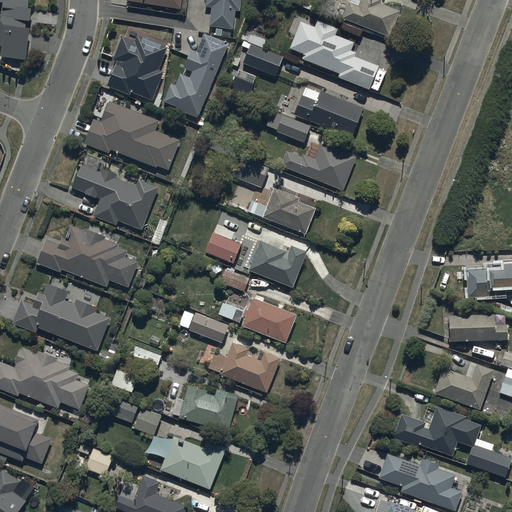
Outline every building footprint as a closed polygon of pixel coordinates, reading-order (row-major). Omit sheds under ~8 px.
[(0,25),(0,49),(2,50),(1,60),(27,63),(30,34),(26,33),(27,26),(30,26),(32,14),(29,14),(30,0),(0,0),(0,7),(5,8),(3,26),(0,25)] [(127,0),(127,4),(182,12),(183,0),(127,0)] [(206,0),(205,10),(211,10),(209,29),(233,31),(234,14),(239,14),(241,0),(206,0)] [(382,3),(374,0),(351,0),(342,22),(389,41),(400,15),(380,7),(382,3)] [(315,30),(300,24),(289,52),(303,57),(301,63),(339,77),(337,80),(370,93),(379,69),(355,59),(356,55),(351,53),(354,45),(335,39),(338,31),(318,24),(315,30)] [(228,47),(203,37),(196,55),(191,53),(184,71),(192,74),(189,80),(180,76),(175,87),(171,85),(163,105),(176,110),(176,112),(198,121),(228,47)] [(114,63),(117,64),(107,89),(130,98),(131,94),(152,102),(163,75),(158,73),(167,51),(137,38),(134,44),(122,40),(114,63)] [(283,60),(250,47),(243,66),(276,79),(283,60)] [(254,87),(234,80),(229,91),(249,98),(254,87)] [(364,112),(306,89),(294,118),(351,141),(364,112)] [(101,125),(94,122),(85,147),(109,158),(111,153),(157,170),(158,168),(169,172),(180,143),(155,134),(159,124),(110,105),(106,116),(101,125)] [(311,128),(272,114),(266,129),(305,144),(311,128)] [(355,160),(320,147),(314,161),(303,156),(302,161),(286,155),(280,168),(342,192),(355,160)] [(238,175),(234,173),(232,179),(262,190),(270,167),(244,158),(238,175)] [(100,176),(81,168),(73,190),(87,196),(86,198),(91,200),(96,201),(97,200),(100,201),(93,218),(116,227),(118,223),(141,233),(159,190),(138,182),(135,189),(116,181),(116,178),(101,172),(100,176)] [(273,192),(266,210),(251,204),(247,214),(276,226),(306,238),(315,211),(298,205),(300,201),(273,192)] [(105,242),(106,239),(85,231),(84,233),(70,228),(65,242),(61,240),(59,246),(47,242),(38,266),(61,276),(62,273),(107,290),(109,283),(129,291),(138,266),(125,260),(127,254),(118,251),(119,247),(105,242)] [(241,247),(213,236),(205,255),(233,266),(237,257),(241,247)] [(289,256),(259,245),(247,275),(293,292),(307,255),(292,249),(289,256)] [(235,272),(227,268),(220,285),(243,295),(249,281),(234,274),(235,272)] [(511,269),(504,270),(504,268),(487,269),(487,272),(466,274),(468,300),(506,299),(506,301),(511,301),(511,306),(511,269)] [(65,303),(69,295),(47,287),(44,298),(39,296),(35,308),(22,303),(14,327),(37,334),(38,331),(98,354),(111,322),(96,316),(98,311),(78,302),(74,307),(65,303)] [(227,303),(225,307),(222,306),(218,318),(240,327),(243,320),(244,321),(241,330),(286,346),(296,318),(253,302),(248,315),(245,313),(245,311),(227,303)] [(228,328),(196,316),(189,332),(222,346),(228,328)] [(495,318),(448,319),(449,346),(507,344),(507,328),(495,328),(495,318)] [(118,349),(111,346),(106,361),(112,364),(118,349)] [(281,362),(264,356),(261,364),(246,359),(248,352),(232,346),(226,361),(214,356),(208,371),(220,376),(220,377),(267,396),(281,362)] [(161,359),(130,347),(124,364),(154,376),(161,359)] [(0,364),(0,391),(19,399),(20,396),(58,412),(61,405),(79,413),(89,388),(77,383),(79,377),(70,373),(71,369),(57,364),(58,362),(38,354),(38,356),(23,350),(22,353),(21,352),(16,364),(18,365),(15,371),(0,364)] [(511,357),(505,356),(501,368),(511,371),(511,357)] [(495,373),(476,366),(471,381),(444,372),(434,397),(481,413),(495,373)] [(511,372),(507,371),(499,395),(511,398),(511,372)] [(176,402),(171,420),(229,434),(237,400),(217,395),(216,400),(207,398),(208,394),(187,389),(183,403),(176,402)] [(132,425),(137,410),(115,401),(109,418),(132,425)] [(0,455),(23,464),(25,460),(43,466),(52,441),(36,435),(41,423),(0,407),(0,455)] [(153,438),(161,416),(142,409),(134,431),(153,438)] [(436,410),(431,427),(400,417),(393,441),(419,450),(419,447),(452,460),(457,445),(470,450),(465,467),(506,480),(511,461),(474,449),(480,429),(466,424),(467,420),(436,410)] [(226,452),(207,445),(204,451),(173,438),(160,474),(210,494),(226,452)] [(114,459),(93,450),(85,470),(106,479),(114,459)] [(438,472),(439,468),(422,462),(420,469),(388,457),(379,480),(402,489),(400,494),(447,511),(455,511),(463,495),(451,491),(455,478),(438,472)] [(0,511),(21,511),(36,490),(23,482),(21,485),(1,472),(0,474),(0,511)] [(126,485),(120,499),(119,498),(114,509),(121,511),(186,511),(187,510),(155,497),(159,486),(143,479),(139,491),(126,485)] [(411,511),(380,502),(376,511),(411,511)]
